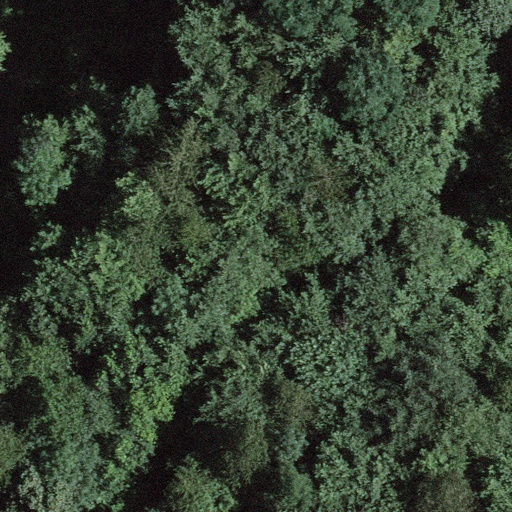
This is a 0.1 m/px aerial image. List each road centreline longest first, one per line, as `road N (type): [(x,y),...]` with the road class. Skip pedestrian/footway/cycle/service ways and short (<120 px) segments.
road 1 (track): [(141,511),(193,438),(283,347),(380,296),(511,75)]
road 2 (track): [(511,292),(380,296)]
